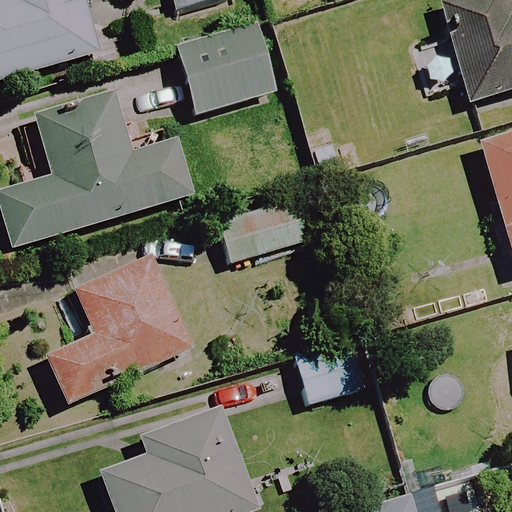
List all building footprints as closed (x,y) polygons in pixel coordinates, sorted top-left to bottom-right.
[(81,0),(0,0),(0,89),(93,62),(75,2),(81,0)] [(225,5),(223,0),(167,0),(173,19),(225,5)] [(511,101),(511,24),(444,43),(464,115),(511,101)] [(274,101),(254,33),(171,59),(191,126),(274,101)] [(126,161),(108,101),(22,127),(41,191),(0,203),(0,233),(8,260),(186,206),(168,149),(126,161)] [(511,143),(473,155),(511,283),(511,282),(511,143)] [(305,250),(292,208),(214,234),(227,275),(305,250)] [(188,361),(144,258),(66,292),(90,346),(41,367),(62,416),(188,361)] [(360,401),(350,355),(290,369),(301,415),(360,401)] [(254,511),(220,418),(130,451),(137,469),(95,484),(105,511),(254,511)] [(435,511),(431,497),(378,511),(435,511)]
